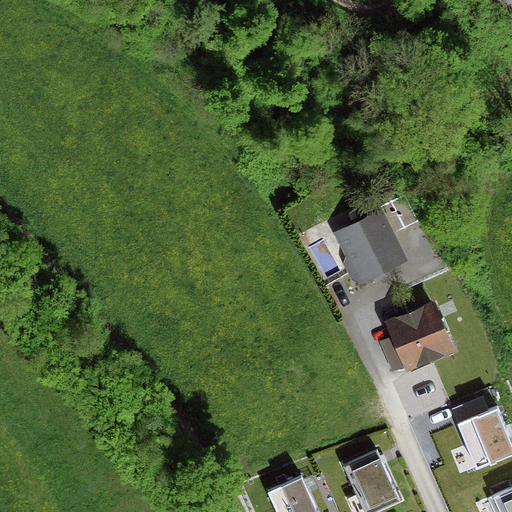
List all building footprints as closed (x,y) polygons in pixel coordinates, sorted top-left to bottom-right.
[(388,234),(415,221),(402,194),(375,208),(377,212),(388,234)] [(344,263),(349,273),(351,277),(359,280),(368,276),(375,278),(383,274),(385,267),(400,259),(388,234),(377,212),(336,233),(347,255),(344,263)] [(379,342),(391,370),(405,364),(405,365),(448,347),(430,304),(388,322),(393,336),(379,342)] [(369,511),(376,511),(405,500),(382,446),(348,461),(369,511)] [(319,511),(302,472),(270,486),(281,511),(319,511)] [(511,511),(511,493),(491,502),(495,511),(511,511)]
